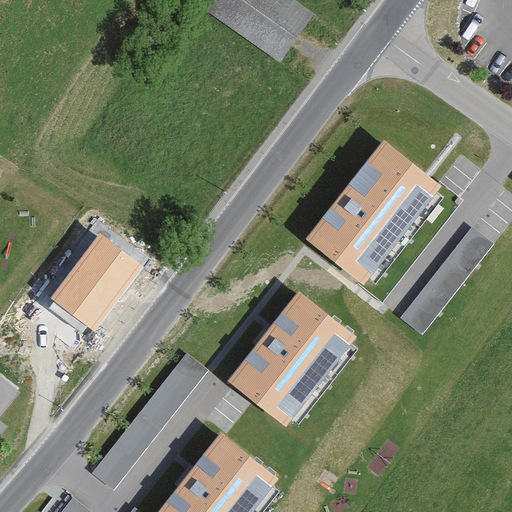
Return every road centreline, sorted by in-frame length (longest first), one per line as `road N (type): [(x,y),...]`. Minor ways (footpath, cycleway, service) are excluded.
road 1 (tertiary): [(373,34),(72,424),(0,503)]
road 2 (unclassified): [(511,132),(373,34)]
